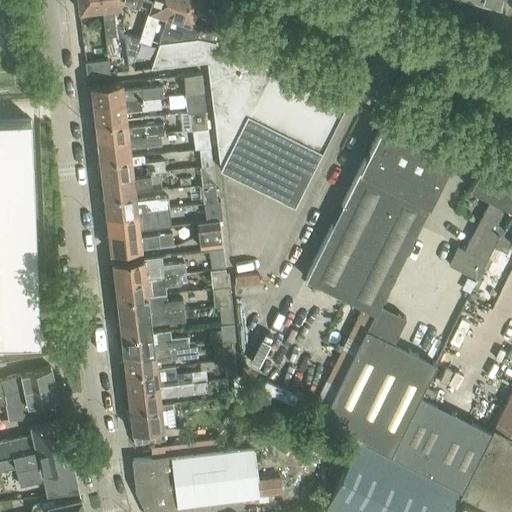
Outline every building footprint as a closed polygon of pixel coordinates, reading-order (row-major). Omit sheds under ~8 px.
[(101,0),(77,0),(79,9),(102,7),(101,0)] [(101,0),(102,7),(107,52),(118,50),(116,33),(112,5),(121,4),(120,0),(101,0)] [(140,35),(139,38),(150,42),(160,11),(167,13),(171,0),(150,0),(149,5),(143,24),(140,35)] [(167,13),(159,40),(195,37),(196,36),(200,23),(191,21),(197,0),(171,0),(167,13)] [(140,35),(124,31),(128,63),(133,59),(139,38),(140,35)] [(159,40),(151,65),(207,59),(207,61),(220,167),(294,205),(347,99),(348,97),(343,94),(307,76),(290,68),(247,47),(246,49),(236,46),(236,43),(222,40),(221,37),(219,39),(215,42),(196,36),(195,37),(159,40)] [(108,58),(85,60),(86,74),(110,72),(108,58)] [(202,71),(183,73),(185,92),(204,90),(202,71)] [(92,97),(93,102),(160,95),(163,94),(162,83),(141,86),(122,88),(121,80),(91,84),(91,86),(88,86),(89,98),(92,97)] [(206,104),(204,90),(185,92),(187,106),(206,104)] [(95,119),(95,121),(126,117),(125,109),(162,105),(160,95),(93,102),(94,109),(91,111),(92,118),(95,119)] [(190,128),(195,128),(208,126),(206,107),(188,109),(190,128)] [(97,134),(97,139),(161,132),(159,121),(127,125),(126,117),(95,121),(95,123),(93,125),(93,132),(97,134)] [(0,343),(40,342),(31,118),(0,119),(0,343)] [(389,124),(383,121),(305,276),(363,305),(311,413),(322,419),(380,301),(449,163),(455,150),(431,138),(391,119),(389,124)] [(211,145),(208,126),(195,128),(198,146),(199,146),(211,145)] [(161,132),(97,139),(98,145),(95,147),(96,155),(99,156),(99,158),(130,154),(129,146),(147,144),(162,142),(161,132)] [(211,145),(199,146),(201,164),(213,162),(211,145)] [(101,171),(102,176),(155,170),(161,169),(165,168),(164,157),(145,160),(144,153),(130,154),(99,158),(100,160),(97,162),(98,169),(101,171)] [(215,182),(213,162),(201,164),(203,183),(215,182)] [(475,176),(470,188),(490,198),(475,228),(497,238),(511,207),(511,183),(490,172),(492,169),(489,167),(487,170),(480,167),(475,176)] [(161,169),(155,170),(102,176),(102,182),(100,184),(100,191),(104,193),(104,194),(134,191),(133,183),(162,180),(161,169)] [(215,182),(203,183),(205,201),(217,199),(215,182)] [(105,207),(106,213),(169,205),(167,194),(135,198),(134,191),(104,194),(104,197),(101,199),(102,206),(105,207)] [(219,218),(217,199),(205,201),(207,220),(219,218)] [(108,229),(108,231),(139,228),(171,224),(169,205),(106,213),(106,219),(104,221),(105,228),(108,229)] [(511,207),(494,244),(507,251),(509,247),(511,248),(511,207)] [(200,246),(222,243),(219,218),(207,220),(197,221),(200,246)] [(139,234),(139,228),(108,231),(108,234),(106,235),(106,243),(110,244),(110,251),(173,243),(171,231),(139,234)] [(458,245),(449,263),(478,277),(489,255),(467,244),(465,248),(458,245)] [(225,265),(223,247),(209,249),(210,267),(225,265)] [(163,262),(162,254),(109,261),(110,272),(114,272),(115,279),(178,271),(186,270),(185,260),(163,262)] [(210,267),(212,285),(231,283),(229,270),(225,271),(225,265),(210,267)] [(112,287),(113,297),(146,293),(166,290),(166,284),(179,282),(178,271),(115,279),(116,286),(112,287)] [(233,302),(231,283),(212,285),(214,304),(219,304),(233,302)] [(166,290),(146,293),(113,297),(114,309),(118,309),(119,315),(183,308),(182,297),(167,299),(166,290)] [(408,315),(380,301),(322,419),(390,453),(420,394),(437,359),(396,339),(408,315)] [(233,302),(219,304),(220,322),(235,321),(233,302)] [(116,323),(117,334),(151,330),(150,323),(184,318),(183,308),(119,315),(120,323),(116,323)] [(235,321),(220,322),(222,339),(234,338),(236,338),(235,321)] [(122,345),(123,351),(189,343),(188,334),(170,336),(169,328),(151,330),(117,334),(119,345),(122,345)] [(236,355),(234,338),(222,339),(224,357),(236,355)] [(120,359),(122,370),(155,366),(154,359),(173,357),(198,354),(196,342),(189,343),(123,351),(124,359),(120,359)] [(226,377),(238,375),(236,355),(224,357),(226,377)] [(155,366),(122,370),(123,382),(127,381),(127,387),(192,381),(191,370),(176,371),(175,363),(155,366)] [(0,393),(54,381),(50,365),(50,366),(20,372),(22,378),(0,382),(0,393)] [(207,379),(192,381),(127,387),(128,395),(125,396),(126,407),(159,403),(158,395),(177,392),(208,389),(207,379)] [(60,411),(54,381),(0,393),(0,404),(25,399),(29,418),(60,411)] [(390,453),(461,489),(491,429),(420,394),(390,453)] [(173,401),(159,403),(126,407),(127,418),(131,417),(134,442),(163,438),(162,426),(176,425),(173,401)] [(0,440),(0,454),(67,440),(61,415),(31,423),(33,433),(0,440)] [(460,492),(500,511),(511,511),(511,435),(493,425),(491,429),(461,489),(460,492)] [(67,440),(0,454),(0,464),(1,469),(17,465),(21,484),(45,479),(43,470),(48,469),(51,483),(76,477),(67,440)] [(358,440),(325,506),(337,511),(447,511),(459,490),(358,440)] [(252,444),(132,458),(135,489),(144,506),(146,511),(187,511),(191,511),(190,501),(258,493),(281,490),(279,472),(255,475),(252,444)] [(31,511),(84,511),(80,496),(60,501),(59,497),(33,503),(31,509),(31,511)] [(487,511),(463,500),(456,511),(487,511)]
